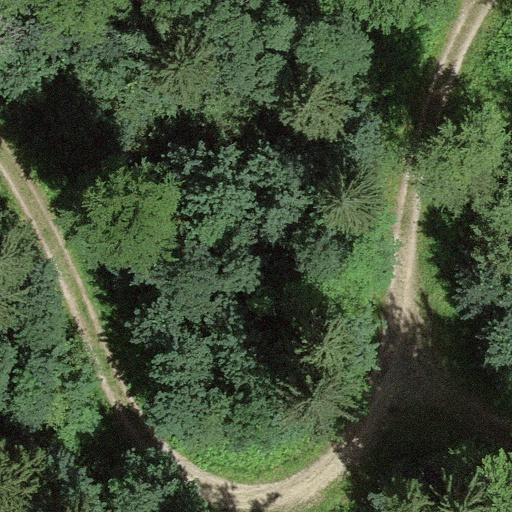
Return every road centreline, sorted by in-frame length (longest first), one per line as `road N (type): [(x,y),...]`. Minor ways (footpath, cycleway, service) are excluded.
road 1 (track): [(478,0),(424,71),(397,214),(412,341),(354,445),(316,485),(281,496),(232,491),(188,472),(129,424),(0,167)]
road 2 (track): [(412,341),(464,409),(511,430)]
